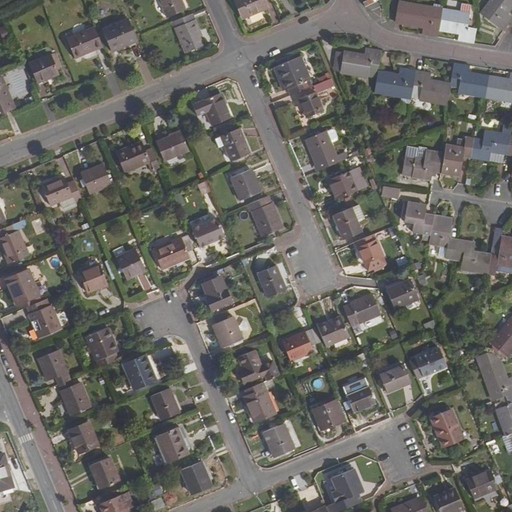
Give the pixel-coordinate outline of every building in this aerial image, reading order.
[(184,10),(179,0),(158,0),(165,17),(184,10)] [(267,8),(263,0),(234,0),(241,18),(267,8)] [(511,18),(507,14),(511,7),(511,0),(493,0),(482,14),(503,32),(511,21),(511,18)] [(437,30),(441,10),(432,9),(405,4),(397,3),(394,22),(401,23),(423,27),(422,35),(436,38),(437,30)] [(469,12),(470,5),(461,4),(460,10),(469,12)] [(466,27),(468,15),(441,10),(437,30),(459,33),(457,41),(473,44),(475,29),(466,27)] [(193,19),(187,22),(184,16),(170,22),(183,53),(203,45),(193,19)] [(134,39),(126,19),(100,30),(108,50),(134,39)] [(93,50),(92,47),(99,44),(92,26),(64,38),(72,58),(93,50)] [(378,66),(381,52),(365,49),(363,56),(343,53),(340,72),(367,77),(369,64),(378,66)] [(60,66),(55,52),(28,63),(35,81),(56,73),(55,69),(60,66)] [(340,72),(343,53),(337,52),(334,71),(340,72)] [(287,89),(290,96),(306,89),(303,82),(308,80),(298,57),(276,67),(282,81),(279,82),(282,91),(287,89)] [(488,78),(467,74),(469,66),(453,64),(451,78),(449,85),(449,87),(458,89),(458,92),(485,97),(488,78)] [(279,82),(282,81),(276,67),(273,68),(279,82)] [(400,68),(398,76),(377,72),(374,92),(410,98),(412,85),(415,71),(400,68)] [(421,86),(419,100),(446,105),(449,87),(449,85),(429,81),(430,74),(415,71),(412,85),(421,86)] [(488,78),(485,97),(511,101),(511,73),(509,73),(508,81),(488,78)] [(0,79),(0,112),(12,108),(0,79)] [(333,85),(330,79),(313,86),(316,93),(333,85)] [(321,112),(313,92),(297,99),(305,119),(321,112)] [(228,119),(218,94),(199,102),(190,105),(195,116),(204,112),(210,126),(228,119)] [(247,153),(237,129),(219,136),(223,145),(229,161),(247,153)] [(490,152),(507,156),(510,136),(484,131),(482,140),(473,138),(470,158),(488,161),(490,152)] [(304,140),(316,171),(347,159),(344,153),(333,157),(328,143),(331,142),(333,137),(333,134),(327,132),(324,133),(323,132),(304,140)] [(187,151),(179,133),(154,143),(162,161),(187,151)] [(223,145),(219,136),(211,140),(215,149),(223,145)] [(445,145),(444,154),(440,174),(459,176),(462,157),(470,158),(473,138),(466,137),(464,148),(445,145)] [(152,174),(159,171),(149,149),(143,151),(139,142),(113,153),(121,173),(147,162),(152,174)] [(407,147),(405,156),(415,158),(424,160),(426,151),(426,149),(418,148),(417,149),(407,147)] [(432,172),(440,174),(444,154),(426,151),(424,160),(415,158),(412,176),(411,178),(430,181),(432,172)] [(412,176),(415,158),(405,156),(402,174),(412,176)] [(258,191),(248,167),(230,174),(240,199),(258,191)] [(357,168),(348,172),(356,191),(365,188),(357,168)] [(110,188),(103,169),(80,178),(87,198),(110,188)] [(356,191),(348,172),(326,180),(334,200),(356,191)] [(70,196),(73,202),(80,200),(72,180),(65,183),(62,176),(40,185),(48,204),(70,196)] [(382,185),(380,197),(398,200),(399,189),(382,185)] [(270,202),(264,205),(261,199),(247,204),(260,236),(281,228),(270,202)] [(429,242),(430,236),(434,216),(424,215),(426,206),(407,203),(404,222),(414,224),(412,233),(422,235),(421,240),(429,242)] [(356,205),(349,208),(355,222),(362,220),(356,205)] [(355,222),(349,208),(331,215),(341,240),(360,233),(355,222)] [(448,239),(452,219),(434,216),(430,236),(429,244),(447,248),(445,259),(453,260),(456,241),(448,239)] [(223,236),(215,218),(190,228),(198,246),(223,236)] [(26,255),(13,223),(0,228),(0,248),(6,263),(26,255)] [(494,231),(490,255),(497,257),(501,237),(502,233),(494,231)] [(188,258),(185,252),(191,249),(185,235),(151,249),(160,269),(188,258)] [(380,256),(371,235),(353,242),(362,263),(380,256)] [(511,238),(501,237),(497,257),(490,255),(486,275),(493,276),(496,265),(511,268),(511,238)] [(473,252),(474,244),(456,241),(453,260),(462,262),(460,270),(486,275),(490,255),(473,252)] [(140,271),(131,250),(112,258),(121,279),(140,271)] [(383,265),(380,256),(362,263),(365,272),(383,265)] [(105,284),(97,264),(77,273),(84,292),(105,284)] [(284,290),(274,265),(256,272),(266,297),(284,290)] [(37,294),(26,269),(3,278),(13,304),(37,294)] [(417,277),(420,286),(427,284),(424,275),(417,277)] [(210,309),(229,301),(219,276),(200,283),(206,297),(204,297),(210,309)] [(418,304),(407,280),(384,290),(392,310),(402,306),(404,310),(418,304)] [(378,314),(370,295),(341,306),(349,326),(378,314)] [(47,304),(43,306),(40,300),(24,307),(37,337),(58,328),(47,304)] [(346,337),(338,316),(316,326),(324,346),(346,337)] [(240,339),(231,317),(212,325),(221,347),(240,339)] [(511,348),(511,317),(490,345),(504,357),(511,348)] [(427,330),(435,326),(433,320),(424,323),(427,330)] [(97,367),(98,367),(113,360),(110,353),(115,351),(105,327),(84,336),(97,367)] [(312,351),(309,346),(316,343),(310,329),(281,341),(289,360),(312,351)] [(412,359),(413,360),(407,362),(414,379),(420,376),(420,378),(445,368),(436,349),(412,359)] [(45,380),(52,377),(55,384),(68,379),(55,350),(36,358),(45,380)] [(259,367),(253,351),(236,357),(241,369),(236,372),(241,384),(262,375),(259,367)] [(481,367),(495,362),(493,355),(489,353),(478,357),(481,367)] [(153,380),(143,355),(121,364),(131,389),(153,380)] [(236,357),(231,359),(236,372),(241,369),(236,357)] [(489,393),(501,388),(504,397),(511,394),(511,377),(505,380),(499,361),(481,367),(480,367),(489,393)] [(271,362),(259,367),(262,375),(265,381),(269,379),(276,376),(271,362)] [(408,383),(401,365),(378,375),(385,393),(408,383)] [(89,407),(78,381),(70,385),(68,379),(55,384),(68,416),(89,407)] [(272,385),(269,379),(265,381),(244,389),(247,395),(242,397),(245,406),(247,405),(254,423),(273,415),(263,389),(272,385)] [(178,412),(167,387),(148,395),(159,420),(178,412)] [(372,404),(365,387),(345,395),(352,412),(372,404)] [(501,388),(489,393),(492,401),(504,397),(501,388)] [(500,408),(495,410),(505,436),(510,435),(511,433),(511,394),(504,397),(507,405),(500,408)] [(341,421),(333,402),(311,410),(318,430),(341,421)] [(461,440),(449,410),(428,418),(440,448),(461,440)] [(95,445),(85,421),(66,429),(75,453),(95,445)] [(292,449),(282,424),(262,432),(272,457),(292,449)] [(183,436),(178,426),(175,427),(186,453),(190,451),(184,436),(183,436)] [(175,427),(154,435),(165,461),(186,453),(175,427)] [(152,436),(163,462),(165,461),(154,435),(152,436)] [(505,443),(511,440),(510,435),(505,436),(502,437),(494,440),(495,442),(503,439),(505,443)] [(3,454),(0,454),(0,490),(13,487),(3,454)] [(116,480),(106,457),(88,465),(97,488),(116,480)] [(209,487),(198,461),(179,469),(189,494),(209,487)] [(324,508),(325,511),(336,511),(359,502),(356,495),(361,493),(352,470),(329,480),(334,492),(329,494),(333,504),(324,508)] [(496,489),(488,470),(464,481),(472,499),(496,489)] [(149,498),(162,495),(160,485),(147,487),(149,498)] [(454,511),(462,509),(453,489),(431,498),(437,511),(454,511)] [(125,511),(118,494),(97,503),(100,511),(125,511)] [(417,508),(423,506),(419,496),(413,499),(414,500),(417,508)] [(163,508),(159,499),(150,503),(154,511),(163,508)] [(425,511),(423,506),(417,508),(414,500),(388,510),(388,511),(425,511)]
